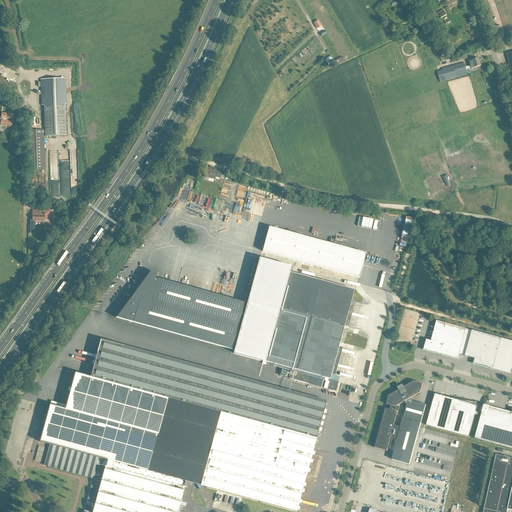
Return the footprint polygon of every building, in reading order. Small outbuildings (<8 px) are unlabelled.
[(322,26),(319,20),(314,23),(317,29),(322,26)] [(325,59),(330,67),(337,65),(335,61),(334,61),(331,56),(325,59)] [(479,58),(474,60),(469,61),(471,68),(481,66),(479,58)] [(442,70),(437,72),(440,82),(446,81),(447,80),(452,79),(464,76),(463,72),(467,71),(464,62),(442,69),(442,70)] [(45,130),(45,136),(67,135),(65,104),(66,104),(65,79),(41,79),(42,105),(44,105),(45,130)] [(13,114),(2,113),(1,125),(11,127),(13,114)] [(45,136),(45,130),(29,130),(30,162),(29,162),(29,164),(30,164),(30,170),(45,170),(44,136),(45,136)] [(220,178),(221,172),(207,168),(203,179),(213,182),(215,177),(220,178)] [(33,210),(33,220),(49,220),(49,211),(33,210)] [(269,227),(262,251),(360,277),(366,253),(269,227)] [(259,258),(233,353),(265,362),(280,308),(289,272),(290,272),(291,267),(259,258)] [(245,303),(158,279),(157,280),(156,280),(157,274),(151,272),(117,318),(116,317),(116,318),(232,350),(245,303)] [(280,308),(345,326),(348,326),(355,302),(351,301),(354,290),(290,272),(289,272),(280,308)] [(339,347),(345,326),(280,308),(265,362),(289,368),(312,374),(324,378),(330,379),(332,374),(335,375),(342,348),(339,347)] [(466,328),(437,320),(431,340),(426,339),(423,350),(458,359),(459,354),(466,328)] [(472,330),(466,328),(459,354),(465,355),(472,330)] [(502,338),(472,330),(465,355),(465,356),(475,358),(473,363),(493,369),(502,338)] [(511,372),(511,340),(502,338),(493,369),(511,374),(511,372)] [(99,346),(91,377),(113,383),(168,398),(219,412),(199,485),(202,485),(296,511),(299,503),(326,401),(258,383),(117,344),(101,340),(99,346)] [(309,384),(312,374),(289,368),(286,378),(309,384)] [(103,419),(113,383),(91,377),(75,373),(66,409),(50,405),(40,442),(50,444),(93,456),(103,419)] [(339,382),(330,379),(324,378),(321,387),(336,391),(339,382)] [(405,401),(407,405),(408,400),(413,401),(411,398),(421,392),(423,384),(414,381),(403,387),(404,388),(400,390),(400,389),(389,396),(387,404),(391,405),(390,410),(385,409),(383,417),(395,420),(398,412),(392,410),(393,406),(395,407),(405,401)] [(113,383),(103,419),(158,435),(168,398),(113,383)] [(435,394),(426,425),(469,437),(478,405),(475,405),(476,402),(476,403),(476,402),(456,399),(435,394)] [(103,419),(93,456),(107,460),(186,481),(199,485),(219,412),(168,398),(158,435),(103,419)] [(426,405),(413,401),(408,400),(407,405),(402,422),(420,427),(426,405)] [(511,412),(511,414),(490,409),(491,406),(484,404),(481,416),(475,439),(511,448),(511,412)] [(397,439),(401,427),(394,425),(395,420),(383,417),(375,448),(387,451),(392,452),(393,450),(388,449),(391,437),(397,439)] [(410,464),(420,427),(402,422),(401,427),(397,439),(392,459),(410,464)] [(50,444),(44,465),(45,465),(45,464),(94,478),(93,479),(94,479),(98,464),(106,466),(107,460),(93,456),(50,444)] [(507,511),(508,509),(511,490),(511,457),(496,454),(496,455),(497,455),(485,509),(500,511),(507,511)] [(107,460),(106,466),(184,487),(186,481),(107,460)] [(177,511),(184,487),(106,466),(101,483),(100,485),(99,489),(93,511),(90,511),(84,510),(83,511),(177,511)] [(92,483),(87,500),(93,502),(98,484),(96,484),(92,483)]
